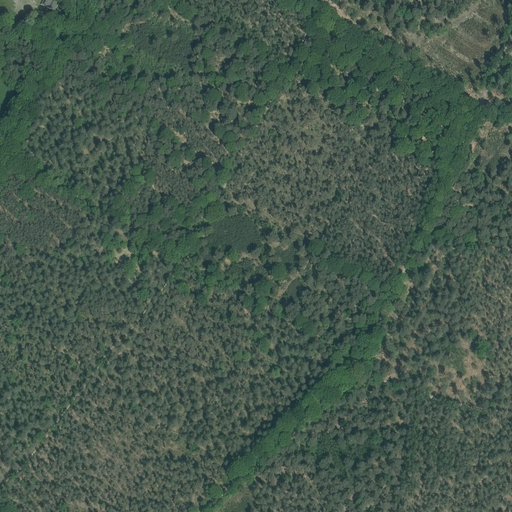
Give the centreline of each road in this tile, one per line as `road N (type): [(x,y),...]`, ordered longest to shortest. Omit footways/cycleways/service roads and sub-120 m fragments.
road 1 (unknown): [(218,511),(364,374),(451,208),(482,123),(283,0)]
road 2 (track): [(511,415),(364,374),(1,154)]
road 3 (track): [(417,236),(355,366),(245,474)]
road 4 (track): [(478,106),(301,0)]
road 5 (track): [(1,154),(92,0)]
road 6 (track): [(417,236),(478,106)]
